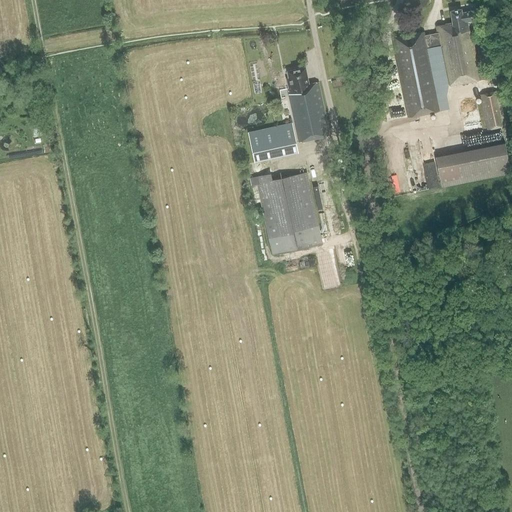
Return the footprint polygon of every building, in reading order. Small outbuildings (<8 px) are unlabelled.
[(452,23),(437,26),(438,33),(426,35),(425,32),(393,38),(407,118),(440,112),(440,111),(449,110),(446,96),(448,86),(489,78),(486,64),(478,66),(471,30),(469,31),(467,21),(474,20),(473,11),(462,13),(461,9),(450,11),(452,23)] [(299,141),(329,135),(318,82),(309,84),(305,68),(287,72),(288,78),(286,78),(289,88),(287,89),(299,141)] [(499,91),(479,95),(487,130),(506,125),(499,91)] [(292,123),(247,132),(254,162),(298,152),(292,123)] [(511,174),(505,143),(435,156),(441,187),(511,174)] [(251,186),(256,185),(272,255),(323,244),(306,172),(272,180),(270,174),(249,178),(251,186)]
